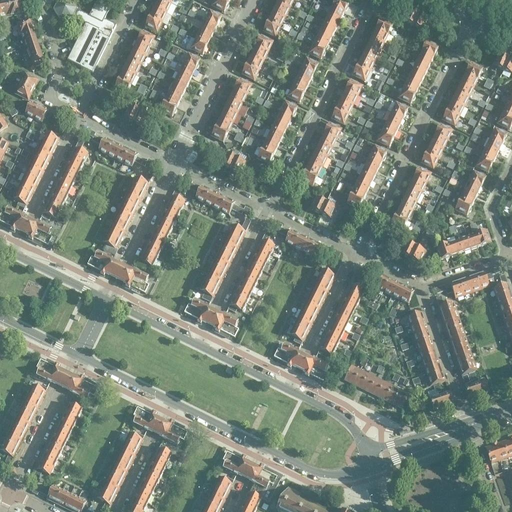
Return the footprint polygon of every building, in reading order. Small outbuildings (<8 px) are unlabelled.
[(81,69),(98,33),(102,35),(101,37),(109,41),(116,26),(108,23),(107,24),(104,22),(112,6),(100,0),(97,0),(89,17),(77,11),(77,10),(71,0),(64,0),(59,0),(54,11),(60,21),(72,20),(73,19),(85,25),(67,62),(81,69)] [(166,15),(171,5),(159,0),(155,9),(166,15)] [(229,7),(228,5),(229,4),(220,0),(216,0),(212,8),(224,13),(226,10),(227,9),(229,7)] [(289,10),(294,1),(291,0),(279,0),(278,5),(289,10)] [(347,8),(349,4),(339,0),(336,0),(333,8),(344,14),(345,13),(346,12),(348,10),(347,8)] [(21,12),(19,3),(9,5),(11,17),(27,15),(26,11),(21,12)] [(11,17),(9,5),(0,6),(0,12),(1,19),(11,17)] [(284,20),(289,10),(278,5),(273,14),(284,20)] [(340,23),(344,14),(333,8),(328,18),(340,23)] [(162,24),(166,15),(155,9),(150,19),(162,24)] [(413,27),(419,16),(410,11),(404,22),(413,27)] [(217,28),(221,19),(210,13),(205,22),(217,28)] [(280,29),(284,20),(273,14),(268,23),(280,29)] [(423,32),(429,20),(419,16),(413,27),(423,32)] [(335,33),(340,23),(328,18),(323,27),(335,33)] [(157,34),(162,24),(150,19),(145,28),(157,34)] [(388,36),(393,26),(381,20),(379,24),(378,25),(376,27),(377,29),(376,30),(388,36)] [(212,38),(217,28),(205,22),(200,32),(212,38)] [(33,33),(30,23),(18,27),(21,37),(33,33)] [(275,39),(280,29),(268,23),(267,25),(266,25),(265,28),(265,29),(263,33),(275,39)] [(330,42),(335,33),(323,27),(318,37),(330,42)] [(383,45),(388,36),(376,30),(372,39),(383,45)] [(207,47),(212,38),(200,32),(196,41),(207,47)] [(36,43),(33,33),(21,37),(24,47),(36,43)] [(150,49),(154,39),(143,33),(141,37),(139,37),(138,40),(139,41),(138,43),(150,49)] [(325,52),(330,42),(318,37),(314,46),(325,52)] [(268,53),(273,44),(261,38),(256,48),(268,53)] [(379,55),(383,45),(372,39),(367,49),(379,55)] [(203,57),(207,47),(196,41),(191,51),(203,57)] [(40,52),(37,45),(36,43),(24,47),(27,56),(40,52)] [(145,58),(150,49),(138,43),(133,52),(145,58)] [(437,53),(438,49),(427,43),(422,53),(434,59),(435,57),(436,57),(437,54),(437,53)] [(325,55),(325,53),(325,52),(314,46),(309,56),(321,61),(323,57),(324,57),(325,55)] [(263,63),(268,53),(256,48),(251,57),(263,63)] [(374,64),(379,55),(367,49),(362,58),(374,64)] [(44,65),(43,62),(40,52),(27,56),(31,66),(28,71),(33,73),(36,68),(44,65)] [(140,67),(145,58),(133,52),(129,62),(140,67)] [(429,68),(434,59),(422,53),(418,62),(429,68)] [(503,72),(509,60),(499,55),(494,67),(503,72)] [(198,66),(200,62),(188,56),(184,65),(195,71),(196,70),(197,70),(199,67),(198,66)] [(259,72),(263,63),(251,57),(247,66),(259,72)] [(369,73),(374,64),(362,58),(358,68),(369,73)] [(511,76),(511,61),(509,60),(503,72),(511,76)] [(314,76),(318,66),(307,61),(302,70),(314,76)] [(136,77),(140,67),(129,62),(124,71),(136,77)] [(424,77),(429,68),(418,62),(413,72),(424,77)] [(191,81),(195,71),(184,65),(179,75),(191,81)] [(478,80),(482,71),(471,65),(469,69),(467,69),(466,72),(467,73),(466,75),(478,80)] [(254,82),(259,72),(247,66),(242,76),(254,82)] [(365,83),(369,73),(358,68),(357,69),(356,69),(354,72),(355,73),(353,77),(365,83)] [(309,85),(314,76),(302,70),(297,80),(309,85)] [(131,86),(136,77),(124,71),(119,80),(131,86)] [(420,87),(424,77),(413,72),(408,81),(420,87)] [(186,90),(191,81),(179,75),(174,84),(186,90)] [(473,90),(478,80),(466,75),(461,84),(473,90)] [(32,91),(37,82),(26,76),(21,86),(32,91)] [(126,96),(131,86),(119,80),(119,82),(117,82),(116,85),(117,86),(115,90),(126,96)] [(304,95),(309,85),(297,80),(293,89),(304,95)] [(247,96),(251,87),(240,81),(238,85),(236,85),(235,88),(236,89),(235,91),(247,96)] [(415,96),(420,87),(408,81),(404,90),(415,96)] [(358,98),(362,88),(351,82),(346,92),(358,98)] [(181,99),(186,90),(174,84),(170,94),(181,99)] [(468,99),(473,90),(461,84),(457,93),(468,99)] [(28,101),(32,91),(21,86),(16,95),(28,101)] [(300,104),(304,95),(293,89),(288,99),(300,104)] [(415,99),(414,98),(415,96),(404,90),(399,100),(410,106),(412,102),(414,102),(415,99)] [(242,106),(247,96),(235,91),(230,100),(242,106)] [(353,107),(358,98),(346,92),(341,101),(353,107)] [(464,109),(468,99),(457,93),(452,103),(464,109)] [(177,109),(181,99),(170,94),(165,103),(177,109)] [(156,104),(163,107),(165,101),(158,98),(156,104)] [(237,115),(242,106),(230,100),(226,110),(237,115)] [(348,117),(353,107),(341,101),(336,111),(348,117)] [(34,120),(40,108),(36,106),(36,105),(32,103),(26,116),(34,120)] [(177,112),(176,110),(177,109),(165,103),(160,113),(172,118),(174,114),(175,114),(177,112)] [(459,118),(464,109),(452,103),(447,112),(459,118)] [(295,113),(297,109),(285,104),(281,113),(292,119),(293,118),(294,117),(296,115),(295,113)] [(403,120),(408,111),(396,105),(392,115),(403,120)] [(134,123),(140,112),(130,107),(124,119),(134,123)] [(511,120),(511,108),(507,107),(502,116),(511,120)] [(42,124),(49,111),(45,109),(44,110),(40,108),(34,120),(42,124)] [(232,125),(237,115),(226,110),(221,119),(232,125)] [(343,126),(348,117),(336,111),(332,120),(343,126)] [(143,128),(149,116),(140,112),(134,123),(143,128)] [(454,127),(459,118),(447,112),(447,114),(445,114),(444,117),(445,118),(443,122),(454,127)] [(288,128),(292,119),(281,113),(276,123),(288,128)] [(399,130),(403,120),(392,115),(387,124),(399,130)] [(509,131),(511,126),(511,120),(502,116),(498,125),(509,131)] [(228,134),(232,125),(221,119),(216,128),(228,134)] [(283,138),(288,128),(276,123),(271,132),(283,138)] [(394,139),(399,130),(387,124),(382,133),(394,139)] [(336,141),(341,131),(329,125),(327,129),(326,130),(325,132),(325,134),(325,135),(336,141)] [(447,142),(452,133),(440,127),(435,136),(447,142)] [(223,144),(228,134),(216,128),(215,130),(214,130),(213,133),(213,134),(211,138),(223,144)] [(262,137),(264,132),(254,128),(252,133),(262,137)] [(502,146),(507,136),(495,131),(491,140),(502,146)] [(278,147),(283,138),(271,132),(267,142),(278,147)] [(389,149),(394,139),(382,133),(378,143),(389,149)] [(57,146),(59,142),(46,135),(42,144),(54,150),(56,145),(57,146)] [(331,150),(336,141),(325,135),(320,144),(331,150)] [(442,152),(447,142),(435,136),(431,146),(442,152)] [(115,160),(122,147),(118,145),(118,146),(109,142),(110,141),(106,139),(104,142),(102,147),(99,152),(115,160)] [(497,155),(502,146),(491,140),(486,150),(497,155)] [(0,151),(5,154),(9,146),(0,141),(0,151)] [(274,157),(278,147),(267,142),(262,151),(274,157)] [(52,154),(54,150),(42,144),(38,152),(51,158),(53,154),(52,154)] [(327,160),(331,150),(320,144),(315,154),(327,160)] [(438,161),(442,152),(431,146),(426,155),(438,161)] [(123,164),(130,152),(125,150),(126,149),(122,147),(115,160),(123,164)] [(385,158),(387,154),(375,148),(370,158),(382,163),(383,162),(384,162),(385,159),(385,158)] [(80,152),(75,150),(73,154),(74,154),(72,158),(84,164),(88,156),(80,152)] [(493,165),(497,155),(486,150),(481,159),(493,165)] [(274,159),(273,158),(274,157),(262,151),(257,160),(269,166),(271,162),(272,162),(274,159)] [(49,162),(51,158),(38,152),(34,160),(46,166),(48,162),(49,162)] [(134,163),(137,158),(138,155),(134,153),(134,154),(130,152),(123,164),(132,168),(134,163)] [(322,169),(327,160),(315,154),(311,163),(322,169)] [(231,171),(237,160),(227,155),(221,166),(231,171)] [(433,170),(438,161),(426,155),(421,165),(433,170)] [(80,172),(84,164),(72,158),(69,162),(68,162),(67,166),(80,172)] [(377,173),(382,163),(370,158),(366,167),(377,173)] [(488,174),(493,165),(481,159),(476,169),(488,174)] [(44,170),(46,166),(34,160),(30,168),(43,174),(45,170),(44,170)] [(240,176),(246,164),(237,160),(231,171),(240,176)] [(318,178),(322,169),(311,163),(306,173),(318,178)] [(76,181),(80,172),(67,166),(65,170),(66,170),(64,174),(76,181)] [(373,182),(377,173),(366,167),(361,176),(373,182)] [(41,178),(43,174),(30,168),(26,176),(38,182),(40,178),(41,178)] [(426,185),(431,176),(419,170),(417,174),(416,174),(414,177),(415,178),(414,179),(426,185)] [(313,188),(318,178),(306,173),(305,174),(304,174),(302,177),(303,178),(301,182),(313,188)] [(72,189),(76,181),(64,174),(61,179),(60,178),(59,182),(72,189)] [(481,189),(486,179),(474,174),(469,183),(481,189)] [(36,186),(38,182),(26,176),(22,184),(35,190),(37,187),(36,186)] [(368,192),(373,182),(361,176),(356,186),(368,192)] [(421,195),(426,185),(414,179),(410,189),(421,195)] [(148,186),(143,184),(136,180),(132,188),(144,194),(146,190),(147,190),(149,186),(148,186)] [(68,197),(72,189),(59,182),(57,186),(58,186),(56,191),(68,197)] [(476,198),(481,189),(469,183),(464,193),(476,198)] [(33,194),(35,190),(22,184),(18,192),(30,198),(32,194),(33,194)] [(363,201),(368,192),(356,186),(352,195),(363,201)] [(204,204),(210,192),(206,190),(207,189),(203,187),(201,190),(199,195),(196,200),(204,204)] [(142,198),(144,194),(132,188),(128,196),(141,203),(143,199),(142,198)] [(417,204),(421,195),(410,189),(405,198),(417,204)] [(64,205),(68,197),(56,191),(53,195),(53,194),(51,198),(64,205)] [(28,202),(30,198),(18,192),(14,200),(19,203),(26,206),(27,207),(29,203),(28,202)] [(212,208),(219,195),(215,193),(215,194),(210,192),(204,204),(212,208)] [(471,208),(476,198),(464,193),(460,202),(471,208)] [(221,212),(227,200),(222,198),(223,197),(219,195),(212,208),(221,212)] [(363,204),(363,203),(363,201),(352,195),(347,205),(359,211),(361,207),(362,206),(363,204)] [(139,206),(141,203),(128,196),(124,204),(136,210),(138,206),(139,206)] [(177,200),(172,198),(172,197),(170,201),(171,202),(169,206),(181,212),(185,204),(177,200)] [(60,213),(64,205),(51,198),(49,202),(50,202),(48,207),(60,213)] [(412,213),(417,204),(405,198),(400,208),(412,213)] [(320,216),(326,204),(317,199),(311,211),(320,216)] [(231,211),(234,206),(235,203),(231,201),(231,202),(227,200),(221,212),(229,216),(231,211)] [(471,210),(471,209),(471,208),(460,202),(455,212),(467,217),(469,213),(470,213),(471,210)] [(134,214),(136,210),(124,204),(120,212),(133,219),(135,215),(134,214)] [(330,220),(336,209),(326,204),(320,216),(330,220)] [(176,220),(181,212),(169,206),(166,210),(165,210),(164,214),(176,220)] [(56,221),(60,213),(48,207),(46,211),(45,210),(43,214),(43,215),(50,218),(56,221)] [(407,223),(412,213),(400,208),(396,217),(407,223)] [(52,231),(41,226),(41,225),(38,223),(37,224),(31,221),(23,217),(23,216),(22,215),(20,214),(19,215),(8,210),(5,216),(2,214),(0,217),(0,223),(3,225),(2,228),(14,234),(16,231),(24,235),(30,238),(29,241),(41,247),(43,244),(48,247),(52,239),(48,237),(52,231)] [(131,222),(133,219),(120,212),(116,220),(128,226),(130,222),(131,222)] [(172,228),(176,220),(164,214),(162,218),(163,218),(161,222),(172,228)] [(402,232),(407,223),(396,217),(395,219),(393,219),(392,221),(393,223),(391,227),(402,232)] [(126,230),(128,226),(116,220),(112,228),(125,235),(127,231),(126,230)] [(168,236),(172,228),(161,222),(158,226),(157,226),(156,230),(168,236)] [(123,239),(125,235),(112,228),(108,236),(120,242),(122,238),(123,239)] [(245,234),(240,232),(233,228),(228,236),(241,242),(243,238),(244,238),(246,234),(245,234)] [(164,244),(168,236),(156,230),(154,234),(155,234),(153,238),(164,244)] [(294,249),(300,236),(296,234),(296,233),(292,231),(291,234),(288,239),(286,245),(294,249)] [(491,245),(489,240),(486,232),(476,236),(481,248),(491,245)] [(118,246),(120,242),(108,236),(103,244),(107,246),(117,251),(119,247),(118,246)] [(239,246),(241,242),(228,236),(224,244),(238,250),(240,247),(239,246)] [(302,253),(309,239),(305,238),(304,239),(300,236),(294,249),(302,253)] [(481,248),(476,236),(466,239),(471,251),(481,248)] [(160,252),(164,244),(153,238),(150,243),(149,242),(148,246),(160,252)] [(310,257),(316,244),(312,242),(312,241),(309,239),(302,253),(310,257)] [(471,251),(466,239),(456,242),(461,255),(471,251)] [(267,245),(262,242),(261,242),(259,246),(260,246),(258,251),(270,257),(274,248),(267,245)] [(461,255),(456,242),(446,246),(451,258),(461,255)] [(236,254),(238,250),(224,244),(220,252),(233,258),(235,254),(236,254)] [(321,255),(323,250),(325,248),(321,246),(320,247),(316,244),(310,257),(318,261),(321,255)] [(410,260),(416,248),(406,244),(400,255),(410,260)] [(117,252),(118,251),(117,251),(107,246),(105,252),(115,257),(117,252)] [(156,260),(160,252),(148,246),(146,250),(147,250),(145,254),(156,260)] [(451,258),(446,246),(436,249),(441,261),(445,260),(446,261),(449,260),(449,259),(451,258)] [(420,265),(425,253),(416,248),(410,260),(420,265)] [(266,265),(270,257),(258,251),(256,255),(255,254),(253,258),(266,265)] [(231,262),(233,258),(220,252),(216,260),(230,267),(232,263),(231,262)] [(148,279),(138,274),(138,273),(134,271),(134,272),(123,267),(112,262),(113,261),(109,259),(98,254),(95,260),(92,259),(87,267),(93,269),(92,272),(104,278),(105,276),(117,281),(127,286),(126,289),(138,295),(140,292),(145,295),(149,287),(145,285),(148,279)] [(152,268),(156,260),(145,254),(143,259),(142,258),(140,262),(147,265),(146,266),(152,268)] [(262,273),(266,265),(253,258),(251,262),(252,262),(250,267),(262,273)] [(228,270),(230,267),(216,260),(212,268),(225,274),(227,270),(228,270)] [(144,271),(146,266),(147,265),(140,262),(139,262),(136,267),(144,271)] [(258,281),(262,273),(250,267),(248,271),(247,270),(245,274),(258,281)] [(223,278),(225,274),(212,268),(208,276),(222,283),(224,279),(223,278)] [(335,278),(330,276),(322,272),(318,280),(330,286),(332,282),(333,282),(335,279),(335,278)] [(254,289),(258,281),(245,274),(243,278),(244,279),(242,283),(254,289)] [(487,282),(486,277),(484,274),(480,275),(481,276),(476,278),(481,290),(489,288),(487,282)] [(220,287),(222,283),(208,276),(204,284),(217,290),(219,286),(220,287)] [(384,293),(390,281),(385,279),(386,278),(382,276),(380,279),(378,283),(375,289),(384,293)] [(481,290),(476,278),(472,279),(471,278),(467,279),(472,293),(481,290)] [(472,293),(467,279),(463,281),(464,282),(459,283),(463,296),(472,293)] [(328,290),(330,286),(318,280),(314,288),(327,295),(329,291),(328,290)] [(392,297),(398,284),(394,282),(394,283),(390,281),(384,293),(392,297)] [(250,297),(254,289),(242,283),(240,287),(239,287),(237,290),(250,297)] [(463,296),(459,283),(455,285),(454,284),(450,285),(451,289),(453,294),(455,299),(463,296)] [(215,294),(217,290),(204,284),(200,292),(205,295),(213,299),(214,299),(216,295),(215,294)] [(400,301),(406,289),(402,287),(402,286),(398,284),(392,297),(400,301)] [(510,294),(508,290),(509,289),(508,285),(502,287),(494,290),(497,298),(510,294)] [(356,289),(351,286),(349,290),(350,291),(348,295),(360,301),(364,293),(356,289)] [(325,299),(327,295),(314,288),(310,296),(322,302),(324,298),(325,299)] [(408,305),(414,292),(410,290),(410,291),(406,289),(400,301),(408,305)] [(246,305),(250,297),(237,290),(235,294),(236,295),(234,299),(246,305)] [(511,302),(511,298),(511,299),(510,294),(497,298),(500,307),(511,302)] [(210,304),(213,299),(205,295),(202,300),(210,304)] [(356,309),(360,301),(348,295),(346,299),(345,299),(343,302),(356,309)] [(320,307),(322,302),(310,296),(306,304),(319,311),(321,307),(320,307)] [(444,307),(441,298),(436,299),(439,309),(444,307)] [(242,313),(246,305),(234,299),(232,303),(231,303),(229,307),(230,307),(238,311),(242,313)] [(238,323),(227,318),(227,317),(224,316),(223,317),(221,316),(218,314),(209,310),(210,308),(206,307),(195,302),(192,308),(188,306),(184,314),(190,317),(188,320),(201,326),(202,323),(211,328),(217,330),(215,333),(228,339),(229,337),(234,339),(239,331),(235,329),(238,323)] [(352,317),(356,309),(343,302),(341,306),(342,307),(340,311),(352,317)] [(511,312),(511,302),(500,307),(503,316),(511,312)] [(41,315),(45,306),(38,303),(34,312),(41,315)] [(317,315),(319,311),(306,304),(302,312),(314,318),(316,314),(317,315)] [(444,307),(439,309),(438,309),(440,313),(441,312),(442,317),(455,313),(452,304),(444,307)] [(348,325),(352,317),(340,311),(338,315),(337,315),(335,319),(348,325)] [(312,323),(314,318),(302,312),(298,321),(311,327),(313,323),(312,323)] [(511,321),(511,312),(503,316),(506,324),(511,321)] [(458,321),(455,313),(442,317),(444,321),(443,322),(444,326),(458,321)] [(424,323),(422,319),(424,318),(422,314),(408,319),(411,328),(424,323)] [(344,333),(348,325),(335,319),(333,322),(334,323),(332,327),(344,333)] [(309,331),(311,327),(298,321),(294,329),(306,335),(308,330),(309,331)] [(461,330),(458,321),(444,326),(446,330),(447,330),(448,334),(461,330)] [(428,331),(427,327),(425,328),(424,323),(411,328),(414,336),(428,331)] [(340,341),(344,333),(332,327),(330,331),(329,331),(327,335),(340,341)] [(304,339),(306,335),(294,329),(290,337),(296,340),(302,343),(303,343),(305,339),(304,339)] [(464,338),(461,330),(448,334),(450,338),(449,339),(450,343),(464,338)] [(430,340),(428,336),(429,335),(428,331),(414,336),(417,345),(430,340)] [(336,349),(340,341),(327,335),(325,339),(326,339),(324,343),(336,349)] [(467,347),(464,338),(450,343),(451,347),(453,347),(454,351),(467,347)] [(434,348),(432,344),(431,345),(430,340),(417,345),(420,353),(434,348)] [(332,358),(336,349),(324,343),(322,348),(321,347),(319,351),(320,351),(326,355),(332,358)] [(328,368),(317,362),(314,360),(313,361),(307,358),(299,354),(299,353),(296,351),(295,352),(285,346),(282,353),(278,351),(274,359),(279,362),(278,364),(291,370),(292,368),(301,372),(306,375),(305,378),(317,384),(319,381),(324,384),(328,376),(325,374),(328,368)] [(470,355),(467,347),(454,351),(456,356),(454,356),(456,360),(470,355)] [(436,357),(434,353),(435,353),(434,348),(420,353),(423,362),(436,357)] [(473,364),(470,355),(456,360),(457,364),(458,364),(460,368),(473,364)] [(439,366),(438,361),(437,362),(436,357),(423,362),(426,370),(439,366)] [(99,387),(81,378),(80,381),(70,376),(58,371),(60,368),(47,361),(46,364),(40,361),(39,362),(40,362),(37,369),(36,368),(36,369),(40,371),(37,378),(38,379),(38,378),(42,380),(48,383),(48,384),(51,385),(52,384),(63,390),(73,395),(73,396),(76,398),(76,397),(87,403),(90,396),(94,398),(99,387)] [(476,372),(473,364),(460,368),(461,373),(460,373),(462,377),(476,372)] [(441,374),(440,370),(441,370),(439,366),(426,370),(428,379),(441,374)] [(353,386),(360,372),(352,368),(345,382),(353,386)] [(361,390),(368,376),(360,372),(353,386),(361,390)] [(445,383),(444,378),(443,379),(441,374),(428,379),(431,387),(445,383)] [(369,394),(376,380),(368,376),(361,390),(369,394)] [(377,398),(384,384),(376,380),(369,394),(377,398)] [(489,394),(485,382),(475,385),(479,398),(489,394)] [(385,402),(392,388),(384,384),(377,398),(385,402)] [(479,398),(475,385),(465,389),(469,401),(479,398)] [(46,394),(45,394),(38,390),(33,388),(29,396),(41,402),(43,398),(44,398),(46,394)] [(393,406),(400,392),(392,388),(385,402),(393,406)] [(415,401),(413,400),(415,396),(410,394),(409,396),(400,392),(393,406),(402,410),(405,404),(412,408),(415,401)] [(454,406),(450,394),(440,397),(444,410),(454,406)] [(39,406),(41,402),(29,396),(25,404),(38,410),(40,407),(39,406)] [(444,410),(440,397),(430,401),(434,413),(444,410)] [(36,414),(38,410),(25,404),(21,412),(33,418),(35,414),(36,414)] [(78,420),(82,412),(69,405),(67,410),(68,410),(66,414),(78,420)] [(183,429),(171,423),(170,425),(163,422),(159,420),(155,418),(157,416),(144,409),(143,412),(137,409),(133,418),(137,419),(134,426),(145,431),(144,432),(148,433),(148,432),(156,436),(163,439),(162,440),(166,442),(177,447),(180,441),(184,442),(188,434),(182,432),(183,429)] [(31,422),(33,418),(21,412),(17,420),(30,427),(32,423),(31,422)] [(74,428),(78,420),(66,414),(64,419),(63,418),(61,422),(74,428)] [(28,431),(30,427),(17,420),(13,428),(25,434),(27,430),(28,431)] [(70,436),(74,428),(61,422),(59,426),(60,426),(58,430),(70,436)] [(23,438),(25,434),(13,428),(9,436),(22,443),(24,439),(23,438)] [(66,445),(70,436),(58,430),(56,435),(55,434),(53,438),(66,445)] [(20,447),(22,443),(9,436),(5,444),(17,450),(19,446),(20,447)] [(142,442),(135,438),(130,436),(126,444),(138,450),(140,446),(141,446),(143,442),(142,442)] [(62,453),(66,445),(53,438),(51,442),(52,442),(50,447),(62,453)] [(511,442),(511,439),(509,440),(509,441),(503,444),(508,458),(511,456),(511,442)] [(15,455),(17,450),(5,444),(1,453),(8,456),(13,459),(14,459),(16,455),(15,455)] [(136,454),(138,450),(126,444),(122,452),(135,458),(137,455),(136,454)] [(508,458),(503,444),(497,446),(496,444),(494,445),(500,463),(501,462),(501,460),(508,458)] [(500,463),(494,445),(491,446),(492,447),(485,449),(490,464),(498,461),(498,463),(500,463)] [(58,461),(62,453),(50,447),(48,451),(47,450),(45,454),(58,461)] [(166,454),(159,450),(158,450),(156,454),(157,454),(155,459),(168,465),(172,456),(166,454)] [(133,462),(135,458),(122,452),(118,460),(130,466),(132,462),(133,462)] [(54,469),(58,461),(45,454),(43,458),(44,459),(42,463),(54,469)] [(268,504),(282,478),(261,467),(259,470),(252,466),(245,463),(246,460),(234,454),(232,457),(227,454),(223,462),(227,464),(224,470),(235,476),(238,478),(238,476),(246,480),(252,484),(252,485),(254,486),(249,495),(261,501),(268,504)] [(164,473),(168,465),(155,459),(153,463),(152,462),(150,466),(164,473)] [(128,470),(130,466),(118,460),(114,468),(127,475),(129,471),(128,470)] [(50,477),(54,469),(42,463),(40,467),(39,466),(37,470),(37,471),(42,473),(50,477)] [(160,481),(164,473),(150,466),(148,470),(149,471),(147,475),(160,481)] [(125,478),(127,475),(114,468),(110,476),(122,482),(124,478),(125,478)] [(156,489),(160,481),(147,475),(145,479),(144,478),(142,482),(156,489)] [(120,486),(122,482),(110,476),(106,484),(119,491),(121,487),(120,486)] [(232,486),(224,483),(219,480),(215,488),(227,494),(229,490),(230,490),(232,486)] [(152,497),(156,489),(142,482),(140,486),(141,487),(139,491),(152,497)] [(117,495),(119,491),(106,484),(102,492),(114,498),(116,494),(117,495)] [(56,504),(62,492),(54,488),(51,493),(49,498),(47,501),(51,503),(52,502),(56,504)] [(225,498),(227,494),(215,488),(211,496),(224,503),(226,499),(225,498)] [(333,511),(289,490),(277,511),(333,511)] [(148,505),(152,497),(139,491),(137,495),(136,495),(134,498),(148,505)] [(63,509),(70,496),(62,492),(56,504),(60,506),(60,507),(63,509)] [(112,502),(114,498),(102,492),(98,500),(105,504),(110,507),(111,507),(113,503),(112,502)] [(257,509),(261,501),(249,495),(248,494),(246,498),(247,499),(245,503),(257,509)] [(71,511),(72,511),(78,500),(70,496),(63,509),(67,511),(68,510),(71,511)] [(222,507),(224,503),(211,496),(207,504),(219,510),(221,506),(222,507)] [(141,511),(144,511),(148,505),(134,498),(133,502),(134,503),(131,507),(141,511)] [(82,511),(84,509),(86,504),(78,500),(72,511),(82,511)] [(274,511),(275,511),(279,505),(274,502),(270,510),(274,511)] [(243,511),(255,511),(257,509),(245,503),(243,507),(242,507),(240,510),(243,511)]
